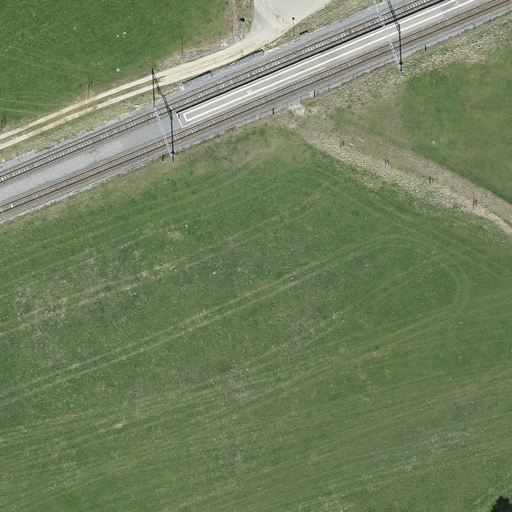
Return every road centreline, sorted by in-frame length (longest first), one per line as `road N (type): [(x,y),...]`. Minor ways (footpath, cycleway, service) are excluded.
road 1 (track): [(0,141),(248,45),(280,3)]
road 2 (track): [(316,111),(429,164),(511,215)]
